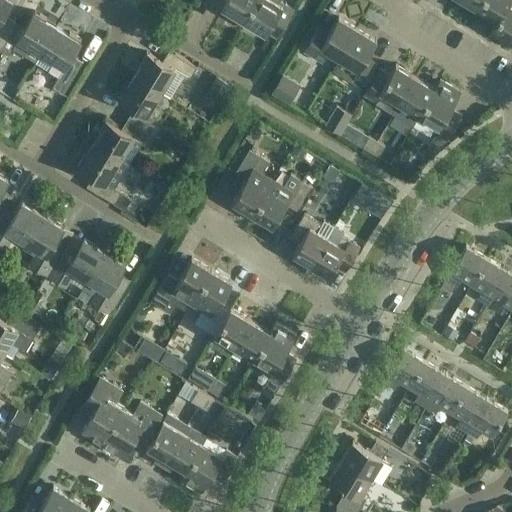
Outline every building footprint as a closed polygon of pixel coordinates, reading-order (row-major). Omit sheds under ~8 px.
[(0,0),(0,40),(10,24),(0,18),(0,15),(9,0),(0,0)] [(198,11),(201,0),(186,0),(185,6),(198,11)] [(223,0),(221,4),(243,18),(253,0),(223,0)] [(274,33),(291,6),(281,0),(253,0),(243,18),(264,31),(265,28),(274,33)] [(490,28),(507,0),(481,0),(477,8),(495,19),(490,28)] [(510,40),(511,37),(511,0),(507,0),(490,28),(510,40)] [(34,60),(56,24),(44,17),(45,16),(34,9),(21,31),(10,24),(0,40),(0,47),(8,52),(11,46),(34,60)] [(339,57),(357,27),(338,16),(328,32),(317,26),(303,49),(322,60),(328,50),(339,57)] [(87,23),(77,44),(87,49),(97,28),(87,23)] [(67,58),(80,36),(68,29),(67,31),(56,24),(34,60),(57,73),(50,85),(62,92),(78,65),(67,58)] [(339,57),(333,67),(344,74),(362,85),(376,62),(366,55),(376,39),(357,27),(339,57)] [(140,63),(134,73),(160,89),(169,95),(183,72),(189,76),(196,64),(174,51),(167,63),(145,49),(138,61),(140,63)] [(399,102),(415,75),(395,63),(389,73),(379,67),(363,92),(377,100),(382,91),(399,102)] [(152,102),(160,89),(134,73),(126,85),(125,84),(118,95),(139,109),(133,119),(155,133),(162,122),(155,118),(161,107),(152,102)] [(273,89),(290,99),(299,83),(282,73),(273,89)] [(435,87),(434,86),(415,75),(399,102),(393,112),(412,124),(418,114),(435,87)] [(435,87),(418,114),(419,114),(438,126),(435,132),(429,141),(437,146),(446,138),(461,113),(450,107),(461,90),(439,77),(434,86),(435,87)] [(208,87),(201,98),(214,106),(221,95),(208,87)] [(351,113),(336,103),(324,123),(339,132),(351,113)] [(148,145),(155,133),(133,119),(126,131),(104,118),(97,129),(99,130),(92,141),(128,163),(141,141),(148,145)] [(369,134),(362,145),(378,155),(384,144),(369,134)] [(114,186),(128,163),(92,141),(85,153),(83,152),(76,164),(99,177),(92,188),(124,208),(131,197),(114,186)] [(305,148),(294,142),(291,148),(301,155),(305,148)] [(252,213),(272,178),(261,172),(269,159),(249,147),(234,172),(245,178),(231,201),(252,213)] [(330,163),(323,174),(332,179),(338,168),(330,163)] [(283,184),(272,178),(252,213),(272,225),(286,202),(296,209),(311,185),(290,172),(283,184)] [(0,173),(0,211),(5,203),(4,203),(10,193),(0,187),(0,186),(6,177),(0,173)] [(360,183),(352,196),(381,215),(390,199),(361,181),(360,183)] [(0,245),(2,247),(11,233),(24,240),(41,212),(20,199),(14,209),(5,203),(0,211),(0,245)] [(24,240),(21,246),(33,253),(27,262),(46,274),(66,241),(56,234),(62,224),(41,212),(24,240)] [(310,264),(334,225),(324,219),(322,222),(304,212),(289,236),(299,242),(292,253),(310,264)] [(344,231),(334,225),(310,264),(328,274),(335,263),(345,269),(359,245),(341,234),(344,231)] [(66,241),(46,274),(64,285),(68,278),(81,286),(86,278),(103,249),(82,236),(76,246),(66,241)] [(471,282),(487,256),(466,243),(445,277),(455,283),(456,284),(461,276),(471,282)] [(86,278),(81,286),(92,293),(88,299),(107,310),(127,277),(117,271),(123,261),(103,249),(86,278)] [(191,303),(211,268),(191,256),(177,278),(167,272),(150,300),(170,312),(179,296),(191,303)] [(487,302),(507,268),(487,256),(471,282),(481,288),(477,296),(487,302)] [(231,280),(211,268),(191,303),(201,309),(194,321),(213,333),(228,309),(218,303),(231,280)] [(511,306),(511,271),(507,268),(487,302),(498,308),(503,300),(511,306)] [(445,277),(442,283),(451,289),(455,283),(445,277)] [(269,290),(236,279),(232,293),(264,303),(269,290)] [(39,288),(27,307),(34,311),(45,292),(39,288)] [(477,296),(472,304),(482,310),(487,302),(477,296)] [(234,345),(250,319),(230,306),(228,309),(213,333),(234,345)] [(0,348),(3,350),(9,340),(24,349),(32,337),(39,326),(17,313),(10,324),(0,317),(0,348)] [(270,330),(269,330),(250,319),(234,345),(254,357),(270,330)] [(275,321),(269,330),(270,330),(254,357),(263,362),(259,369),(281,382),(296,357),(285,350),(295,333),(275,321)] [(449,323),(444,331),(453,336),(458,329),(449,323)] [(471,330),(465,339),(475,344),(480,335),(471,330)] [(146,336),(138,348),(157,360),(164,347),(146,336)] [(118,344),(114,350),(123,355),(127,349),(118,344)] [(409,385),(425,359),(403,346),(383,380),(384,380),(380,386),(387,389),(390,384),(394,387),(399,379),(409,385)] [(0,362),(0,355),(3,350),(0,348),(0,389),(12,370),(0,362)] [(492,360),(501,366),(506,358),(497,352),(492,360)] [(180,370),(186,360),(178,354),(171,365),(180,370)] [(42,370),(51,376),(59,363),(50,357),(42,370)] [(424,405),(445,371),(425,359),(409,385),(419,390),(414,399),(424,405)] [(211,386),(216,376),(195,364),(189,373),(211,386)] [(450,409),(465,383),(445,371),(424,405),(435,411),(440,403),(450,409)] [(43,374),(37,384),(45,389),(51,379),(43,374)] [(102,441),(124,405),(115,399),(121,389),(100,376),(83,402),(94,409),(82,428),(102,441)] [(225,382),(216,376),(211,386),(219,391),(225,382)] [(465,430),(485,395),(465,383),(450,409),(460,415),(455,423),(465,430)] [(198,404),(205,393),(197,388),(191,399),(198,404)] [(213,398),(205,393),(198,404),(206,409),(213,398)] [(507,408),(485,395),(465,430),(476,436),(481,428),(491,434),(507,408)] [(221,396),(212,412),(229,422),(239,407),(221,396)] [(134,410),(124,405),(102,441),(123,454),(135,434),(145,440),(161,413),(140,400),(134,410)] [(265,407),(254,401),(248,411),(259,418),(265,407)] [(19,407),(12,418),(23,425),(30,414),(19,407)] [(365,409),(359,420),(371,427),(377,416),(365,409)] [(166,412),(146,445),(157,452),(154,457),(155,460),(162,464),(187,424),(166,412)] [(187,424),(162,464),(169,468),(172,468),(175,463),(185,469),(186,469),(204,439),(206,436),(187,424)] [(454,425),(448,436),(458,442),(464,431),(454,425)] [(466,432),(462,440),(468,444),(472,436),(466,432)] [(407,438),(401,446),(411,452),(416,445),(407,438)] [(185,469),(179,478),(200,491),(211,473),(222,480),(237,455),(226,448),(224,452),(204,439),(186,469),(185,469)] [(352,439),(340,458),(370,476),(381,482),(391,465),(381,459),(385,452),(388,446),(375,439),(369,449),(352,439)] [(388,446),(385,452),(400,461),(403,456),(388,446)] [(340,458),(329,478),(345,488),(336,503),(358,510),(358,511),(362,511),(366,511),(370,505),(363,501),(369,492),(363,488),(370,476),(340,458)] [(60,511),(71,495),(52,484),(42,501),(32,495),(21,511),(60,511)] [(85,511),(89,507),(71,495),(60,511),(85,511)] [(362,511),(358,511),(358,510),(336,503),(335,511),(362,511)]
